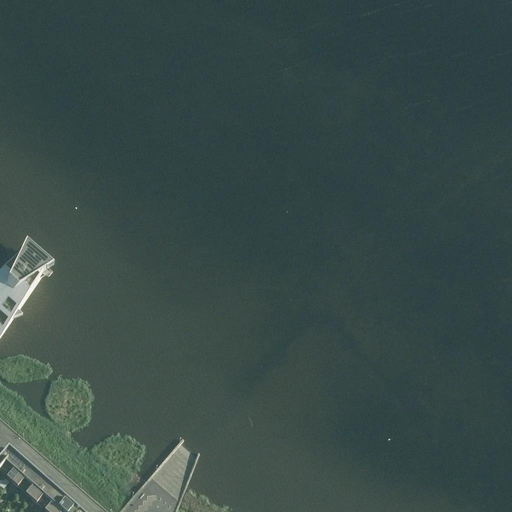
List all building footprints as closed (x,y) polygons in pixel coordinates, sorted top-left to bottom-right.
[(0,338),(11,323),(12,321),(22,316),(18,313),(42,277),(46,275),(54,270),(43,261),(36,255),(26,246),(22,254),(23,254),(21,258),(0,276),(0,338)] [(0,472),(3,475),(18,457),(8,449),(0,458),(0,472)] [(18,457),(3,475),(12,483),(28,466),(18,457)] [(28,466),(12,483),(22,491),(37,474),(28,466)] [(37,474),(22,491),(31,499),(47,482),(37,474)] [(47,482),(31,499),(41,508),(46,502),(56,490),(47,482)] [(41,508),(37,511),(53,511),(64,500),(59,496),(50,505),(46,502),(41,508)] [(64,500),(53,511),(70,511),(75,507),(66,499),(64,500)]
